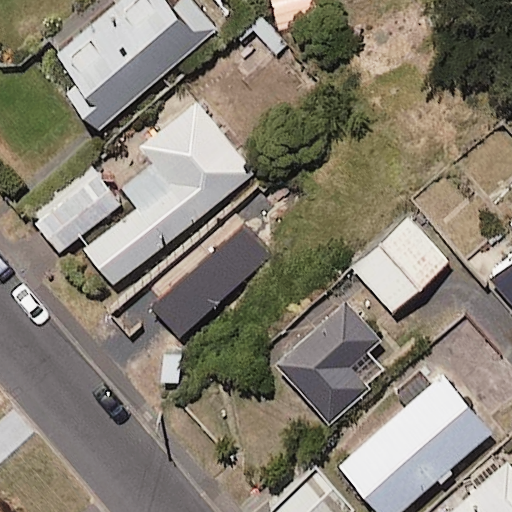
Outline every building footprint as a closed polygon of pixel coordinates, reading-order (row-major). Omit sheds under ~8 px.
[(189,0),(179,9),(171,0),(124,0),(61,54),(84,82),(69,95),(99,130),(218,29),(193,0),(189,0)] [(257,172),(200,101),(143,147),(158,165),(127,190),(141,207),(88,250),(117,286),(257,172)] [(124,204),(95,166),(33,213),(61,251),(124,204)] [(452,262),(412,218),(357,268),(397,312),(452,262)] [(511,223),(476,256),(511,296),(511,223)] [(383,339),(339,294),(274,357),(336,419),(387,368),(370,351),(383,339)] [(405,511),(494,435),(445,378),(345,466),(384,511),(405,511)] [(511,511),(511,463),(456,511),(511,511)] [(356,511),(357,511),(320,470),(274,511),(356,511)]
